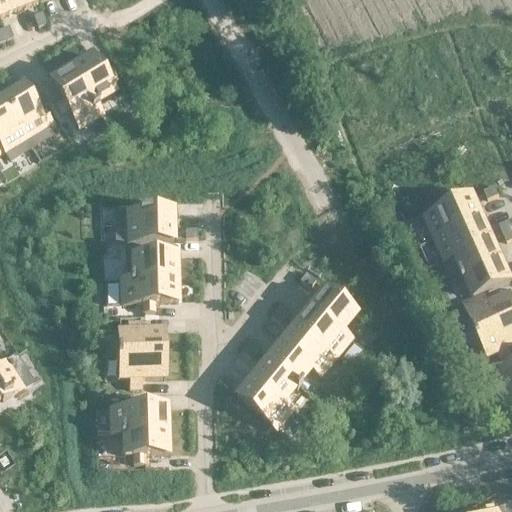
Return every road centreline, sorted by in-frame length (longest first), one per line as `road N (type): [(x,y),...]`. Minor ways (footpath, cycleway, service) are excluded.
road 1 (track): [(211,0),(318,200)]
road 2 (residential): [(0,65),(152,0)]
road 3 (residential): [(216,347),(203,416),(202,511)]
road 4 (unclassified): [(386,483),(245,511)]
road 5 (residential): [(212,216),(216,347)]
road 6 (unclassified): [(511,455),(386,483)]
